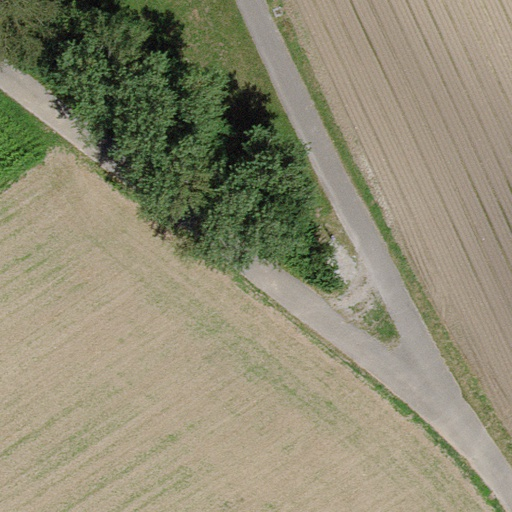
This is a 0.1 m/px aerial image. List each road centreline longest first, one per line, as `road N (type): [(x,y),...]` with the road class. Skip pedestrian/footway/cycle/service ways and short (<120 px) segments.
road 1 (track): [(0,68),(426,392)]
road 2 (track): [(426,392),(246,0)]
road 3 (track): [(511,502),(426,392)]
